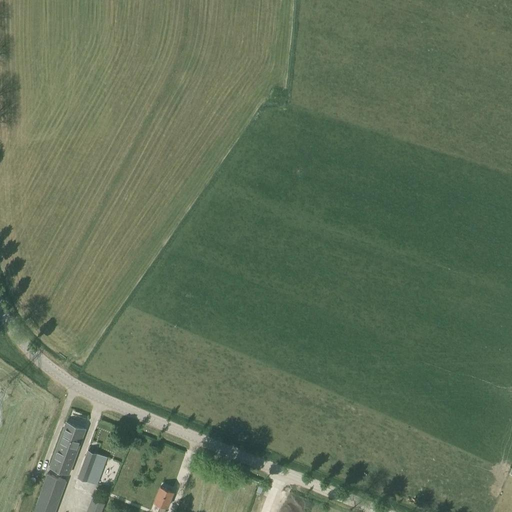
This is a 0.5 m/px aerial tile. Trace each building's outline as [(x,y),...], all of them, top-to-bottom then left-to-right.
[(50,467),(69,474),(85,428),(66,421),(50,467)] [(78,477),(97,484),(107,457),(88,450),(78,477)] [(54,511),(67,480),(47,473),(32,511),(54,511)] [(160,486),(154,502),(160,505),(157,511),(164,511),(166,507),(167,507),(173,492),(160,486)] [(91,498),(84,511),(100,511),(104,504),(91,498)]
